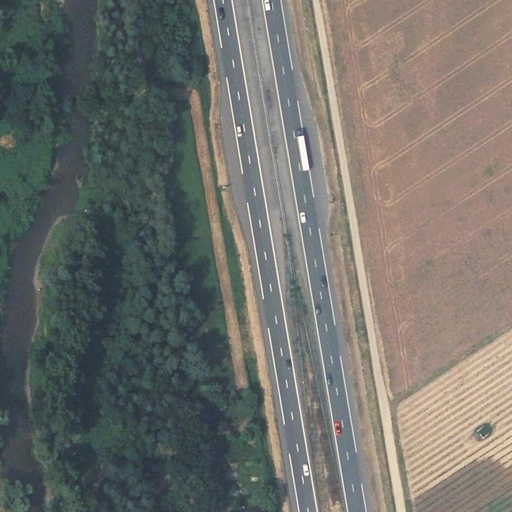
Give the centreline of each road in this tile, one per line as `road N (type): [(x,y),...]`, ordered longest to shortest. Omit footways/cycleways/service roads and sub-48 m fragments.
road 1 (track): [(127,0),(176,359),(176,426),(163,480),(131,511)]
road 2 (motorway): [(357,511),(272,0)]
road 3 (motorway): [(222,0),(307,511)]
road 4 (track): [(316,0),(400,511)]
